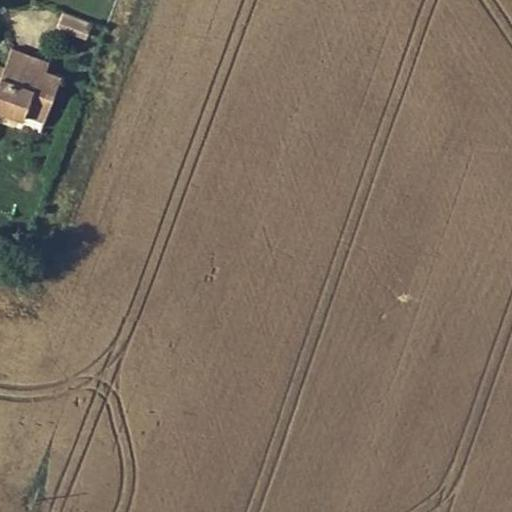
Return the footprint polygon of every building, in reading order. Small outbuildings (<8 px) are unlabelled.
[(93,22),(63,10),(57,26),(81,35),(86,22),(92,24),(93,22)] [(81,35),(87,37),(92,24),(86,22),(81,35)] [(36,56),(11,47),(4,65),(1,74),(25,83),(36,56)] [(1,74),(4,65),(0,63),(0,107),(1,108),(23,117),(25,111),(27,106),(47,113),(47,112),(40,109),(46,96),(53,98),(61,75),(46,70),(43,68),(46,60),(36,56),(25,83),(1,74)] [(46,96),(40,109),(47,112),(53,98),(46,96)] [(45,119),(47,113),(27,106),(25,111),(45,119)]
